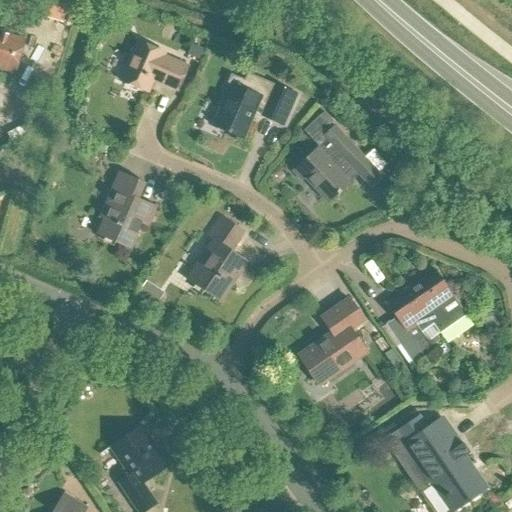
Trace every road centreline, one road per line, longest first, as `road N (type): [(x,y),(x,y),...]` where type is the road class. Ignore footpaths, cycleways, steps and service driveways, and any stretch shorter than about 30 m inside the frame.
road 1 (tertiary): [(0,281),(219,378)]
road 2 (residential): [(318,272),(256,201),(142,149)]
road 3 (residential): [(318,272),(393,230),(498,270),(511,286)]
road 4 (primary): [(511,115),(378,0)]
road 5 (residential): [(219,378),(271,306),(318,272)]
road 6 (tertiary): [(219,378),(254,413),(303,487)]
